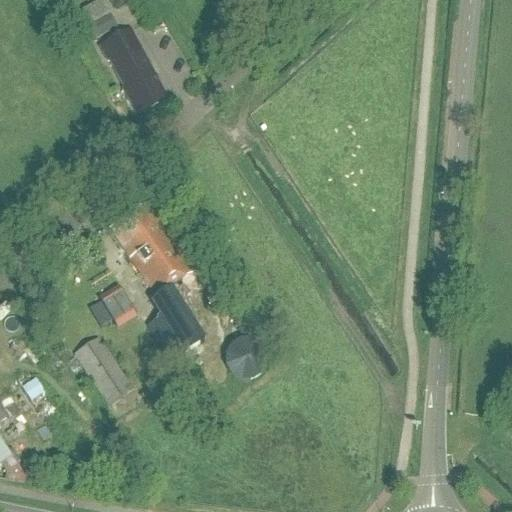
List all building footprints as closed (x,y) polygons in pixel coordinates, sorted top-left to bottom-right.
[(104,0),(110,9),(123,0),(104,0)] [(109,17),(88,30),(96,44),(117,32),(109,17)] [(154,77),(138,49),(129,34),(98,51),(107,66),(108,65),(123,91),(121,92),(139,121),(169,104),(158,85),(155,87),(150,79),(154,77)] [(146,208),(109,233),(156,302),(151,306),(161,322),(148,330),(170,366),(205,345),(175,299),(173,291),(194,277),(146,208)] [(121,295),(90,314),(100,332),(112,325),(109,320),(129,308),(121,295)] [(132,393),(125,383),(98,342),(74,358),(108,409),(132,393)] [(225,362),(224,364),(225,367),(225,369),(226,372),(227,374),(228,376),(230,378),(232,380),(234,382),(236,383),(238,384),(241,385),(243,385),(246,386),(248,386),(251,385),(253,384),(256,383),(258,382),(260,380),(262,378),(263,376),(265,374),(266,372),(267,369),(267,367),(267,364),(267,362),(267,359),(266,357),(265,354),(263,352),(262,350),(260,348),(258,347),(256,345),(253,344),(251,343),(248,343),(246,343),(243,343),(241,343),(238,344),(236,345),(234,347),(232,348),(230,350),(228,352),(227,354),(226,357),(225,359),(225,362)] [(0,465),(10,458),(0,444),(0,465)]
